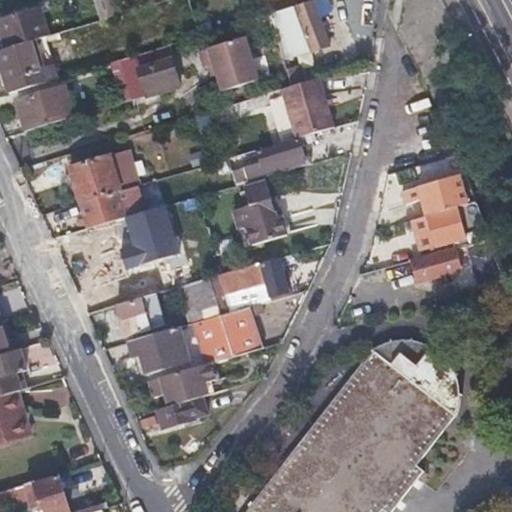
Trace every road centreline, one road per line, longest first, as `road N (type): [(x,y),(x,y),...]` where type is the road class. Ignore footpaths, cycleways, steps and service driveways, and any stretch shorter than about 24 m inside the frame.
road 1 (residential): [(402,49),(351,244),(292,377),(181,511)]
road 2 (residential): [(153,511),(0,182)]
